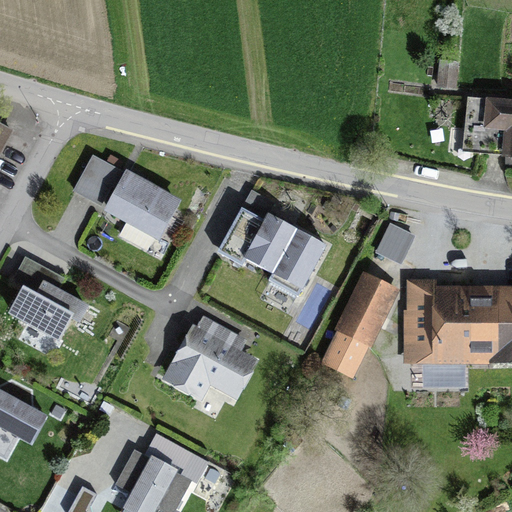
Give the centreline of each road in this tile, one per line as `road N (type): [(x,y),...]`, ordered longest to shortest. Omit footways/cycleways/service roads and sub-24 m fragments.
road 1 (unclassified): [(382,180),(244,151),(48,92)]
road 2 (residential): [(511,203),(382,180)]
